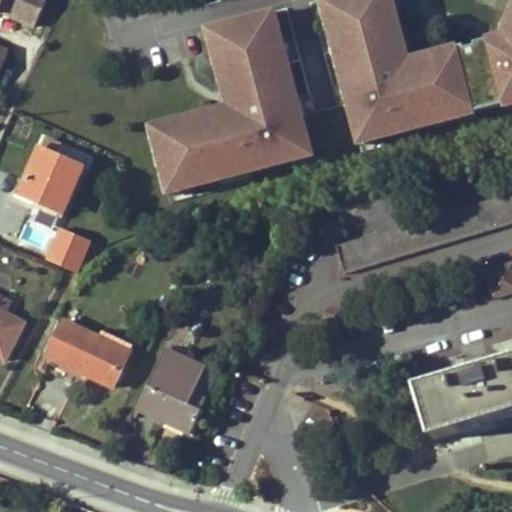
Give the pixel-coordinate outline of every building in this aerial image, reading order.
[(47,0),(0,0),(0,13),(0,12),(36,27),(47,0)] [(475,112),(473,107),(499,98),(500,102),(511,99),(511,0),(509,0),(499,29),(483,32),(485,37),(457,45),(456,40),(408,52),(394,0),(316,0),(354,143),(475,112)] [(272,4),(201,24),(222,100),(143,122),(163,194),(313,153),(272,4)] [(0,46),(0,72),(9,50),(0,46)] [(22,193),(37,200),(39,196),(67,208),(85,168),(41,150),(22,193)] [(318,282),(511,224),(511,195),(310,256),(318,282)] [(67,208),(39,196),(37,200),(35,205),(64,217),(67,208)] [(187,225),(177,223),(175,236),(185,237),(187,225)] [(45,259),(78,273),(89,245),(57,231),(45,259)] [(491,298),(511,291),(511,260),(482,271),(491,298)] [(12,302),(0,295),(0,356),(6,360),(25,322),(7,313),(12,302)] [(130,352),(66,321),(49,357),(114,387),(130,352)] [(207,369),(167,351),(140,409),(157,417),(155,421),(164,425),(167,418),(195,430),(219,376),(206,370),(207,369)] [(480,367),(490,365),(489,359),(465,366),(468,376),(481,372),(480,367)] [(511,362),(491,369),(490,365),(480,367),(481,372),(468,376),(423,389),(437,440),(511,417),(511,362)]
